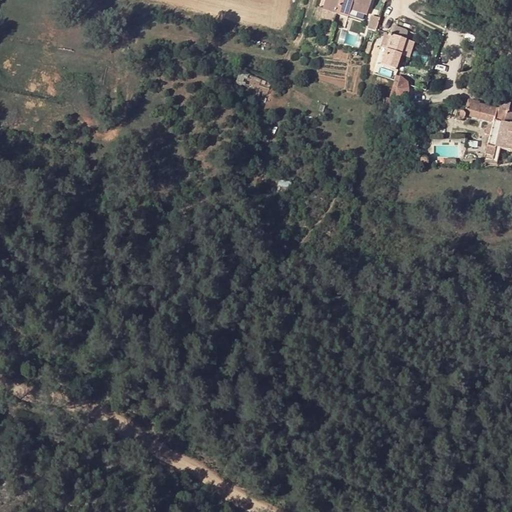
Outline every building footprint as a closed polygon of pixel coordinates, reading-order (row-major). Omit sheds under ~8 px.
[(354,1),(354,0),(339,0),(337,11),(351,15),(354,1)] [(354,0),(354,1),(351,15),(363,18),(365,11),(381,15),(384,0),(354,0)] [(349,23),(351,15),(337,11),(332,10),(330,18),(335,19),(349,23)] [(372,15),(367,27),(376,31),(381,18),(372,15)] [(385,16),(382,29),(389,31),(393,18),(385,16)] [(401,44),(397,60),(412,63),(416,47),(424,50),(426,38),(417,36),(420,26),(406,23),(404,32),(403,35),(401,44)] [(409,94),(407,77),(393,78),(394,96),(409,94)] [(492,105),(482,101),(479,106),(474,107),(471,109),(469,111),(469,114),(470,116),(472,117),(477,118),(482,117),(503,125),(491,158),(503,163),(505,156),(511,158),(511,124),(507,123),(509,114),(491,108),(492,105)]
